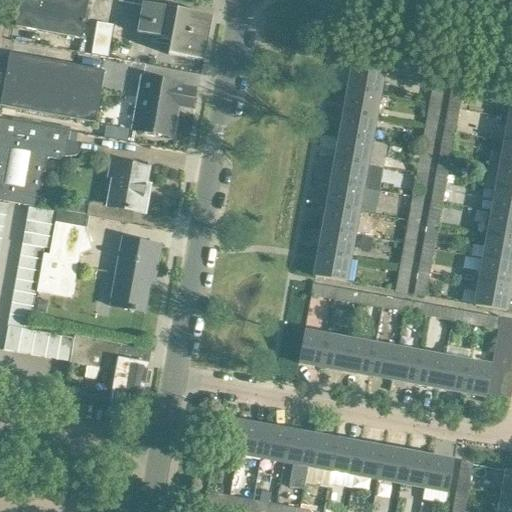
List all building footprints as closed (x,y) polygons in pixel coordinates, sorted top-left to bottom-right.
[(19,0),(15,28),(81,40),(88,0),(19,0)] [(168,56),(203,62),(212,16),(176,10),(176,12),(164,10),(164,8),(142,4),(137,33),(171,39),(168,56)] [(356,43),(352,65),(384,71),(388,49),(388,48),(356,43)] [(9,59),(0,106),(96,124),(105,72),(9,55),(9,59)] [(438,58),(433,80),(444,82),(449,60),(438,58)] [(456,61),(452,84),(463,86),(467,63),(456,61)] [(352,65),(348,89),(380,94),(384,71),(352,65)] [(143,79),(134,130),(171,137),(175,113),(176,107),(190,109),(194,90),(180,88),(180,86),(143,79)] [(440,106),(444,82),(433,80),(429,104),(440,106)] [(459,109),(463,86),(452,84),(448,107),(459,109)] [(348,89),(344,112),(375,118),(380,94),(348,89)] [(436,129),(440,106),(429,104),(425,127),(436,129)] [(455,133),(459,109),(448,107),(444,131),(455,133)] [(344,112),(340,136),(371,141),(375,118),(344,112)] [(0,202),(5,203),(6,201),(36,207),(45,157),(61,160),(62,156),(74,156),(76,155),(77,155),(78,154),(79,153),(80,151),(81,150),(81,148),(81,147),(80,145),(80,144),(79,143),(78,142),(76,141),(67,140),(68,133),(0,120),(0,202)] [(432,153),(436,129),(425,127),(421,151),(432,153)] [(444,131),(440,154),(451,156),(460,158),(463,146),(453,144),(455,133),(444,131)] [(340,136),(335,159),(367,165),(371,141),(340,136)] [(511,167),(511,143),(504,142),(500,165),(511,167)] [(427,176),(432,153),(421,151),(416,174),(427,176)] [(446,180),(451,156),(440,154),(435,177),(446,180)] [(331,183),(362,188),(363,188),(377,191),(382,168),(367,165),(335,159),(331,183)] [(88,208),(88,210),(86,217),(125,224),(124,225),(127,226),(130,211),(143,213),(147,196),(143,195),(147,169),(113,163),(110,179),(114,180),(109,207),(92,204),(90,205),(88,208)] [(511,167),(500,165),(496,189),(511,191),(511,167)] [(423,199),(427,176),(416,174),(412,197),(423,199)] [(442,203),(446,180),(435,177),(431,201),(442,203)] [(331,183),(327,206),(358,212),(362,188),(331,183)] [(511,191),(496,189),(491,212),(511,215),(511,191)] [(419,223),(423,199),(412,197),(408,221),(419,223)] [(438,226),(442,203),(431,201),(427,224),(438,226)] [(64,205),(62,214),(85,218),(86,218),(86,217),(88,210),(64,205)] [(327,206),(322,230),(354,235),(358,212),(327,206)] [(29,207),(26,220),(54,225),(56,213),(56,211),(35,208),(29,207)] [(511,215),(491,212),(487,236),(511,239),(511,215)] [(37,283),(35,293),(70,300),(78,258),(91,253),(83,230),(85,218),(62,214),(56,213),(54,225),(52,237),(49,249),(48,256),(42,255),(41,259),(39,271),(37,283)] [(54,225),(26,220),(24,232),(52,237),(54,225)] [(414,246),(419,223),(408,221),(403,244),(414,246)] [(433,250),(438,226),(427,224),(422,248),(433,250)] [(322,230),(318,253),(350,259),(354,235),(322,230)] [(24,232),(22,244),(49,249),(52,237),(24,232)] [(511,239),(487,236),(483,259),(511,264),(511,239)] [(155,273),(160,247),(123,240),(110,309),(134,313),(135,311),(144,313),(149,285),(146,284),(149,272),(155,273)] [(22,244),(20,256),(41,259),(42,255),(48,256),(49,249),(22,244)] [(410,270),(414,246),(403,244),(399,268),(410,270)] [(429,273),(433,250),(422,248),(418,271),(429,273)] [(345,283),(350,259),(318,253),(314,277),(345,283)] [(20,256),(18,267),(39,271),(41,259),(20,256)] [(511,264),(483,259),(479,282),(510,288),(511,278),(511,264)] [(18,267),(16,279),(37,283),(39,271),(18,267)] [(395,292),(406,294),(410,270),(399,268),(395,292)] [(418,271),(414,296),(425,298),(425,297),(429,273),(418,271)] [(16,279),(13,291),(35,295),(35,293),(37,283),(16,279)] [(474,306),(474,307),(506,312),(510,288),(479,282),(474,306)] [(311,296),(334,301),(336,290),(312,285),(310,296),(311,296)] [(336,290),(334,301),(357,305),(359,294),(336,290)] [(13,291),(11,303),(33,307),(35,295),(13,291)] [(359,294),(357,305),(381,309),(383,298),(359,294)] [(381,309),(404,314),(406,302),(383,298),(381,309)] [(406,302),(404,314),(428,318),(430,307),(406,302)] [(11,303),(9,315),(30,319),(33,307),(11,303)] [(39,304),(36,318),(46,319),(48,306),(39,304)] [(428,318),(451,323),(453,311),(430,307),(428,318)] [(476,315),(453,311),(451,323),(474,327),(476,315)] [(9,315),(7,327),(8,327),(21,329),(28,331),(30,319),(9,315)] [(474,327),(497,331),(500,319),(476,315),(474,327)] [(511,321),(500,319),(497,331),(511,333),(511,321)] [(8,327),(3,351),(16,353),(21,329),(8,327)] [(21,329),(16,353),(29,356),(34,332),(28,331),(21,329)] [(511,346),(511,333),(497,331),(495,344),(511,346)] [(34,332),(29,356),(42,358),(46,334),(34,332)] [(298,364),(322,368),(327,337),(304,333),(298,364)] [(46,334),(42,358),(55,360),(59,337),(46,334)] [(59,337),(55,360),(68,363),(72,339),(59,337)] [(151,351),(74,337),(70,358),(69,364),(115,371),(109,404),(127,407),(129,408),(140,410),(151,351)] [(351,341),(327,337),(322,368),(345,373),(351,341)] [(345,373),(368,377),(374,345),(351,341),(345,373)] [(511,359),(511,346),(495,344),(493,356),(511,359)] [(398,349),(374,345),(368,377),(392,381),(398,349)] [(392,381),(415,385),(421,353),(398,349),(392,381)] [(445,357),(421,353),(415,385),(439,390),(445,357)] [(511,372),(511,359),(493,356),(492,365),(491,369),(511,372)] [(439,390),(462,394),(468,361),(445,357),(439,390)] [(492,365),(468,361),(462,394),(486,398),(487,395),(489,382),(491,369),(492,365)] [(511,385),(511,372),(491,369),(489,382),(511,385)] [(510,399),(511,388),(511,385),(489,382),(487,395),(510,399)] [(242,423),(219,419),(213,451),(214,451),(236,455),(242,423)] [(260,459),(265,428),(242,423),(236,455),(260,459)] [(289,432),(265,428),(260,459),(283,463),(289,432)] [(312,436),(289,432),(283,463),(293,465),(289,489),(302,491),(307,468),(312,436)] [(336,440),(312,436),(307,468),(330,472),(336,440)] [(359,445),(336,440),(330,472),(354,476),(359,445)] [(383,449),(359,445),(354,476),(377,480),(383,449)] [(406,453),(383,449),(377,480),(400,484),(406,453)] [(430,457),(406,453),(400,484),(424,489),(430,457)] [(453,462),(430,457),(424,489),(448,493),(453,462)] [(461,463),(457,486),(468,488),(472,466),(472,465),(461,463)] [(506,472),(502,494),(511,495),(511,472),(506,471),(506,472)] [(464,511),(468,488),(457,486),(453,509),(464,511)] [(203,504),(227,508),(229,497),(206,493),(205,498),(203,504)] [(511,511),(511,495),(502,494),(498,511),(511,511)] [(250,511),(252,502),(229,497),(227,508),(247,511),(250,511)] [(274,511),(276,506),(252,502),(250,511),(274,511)]
